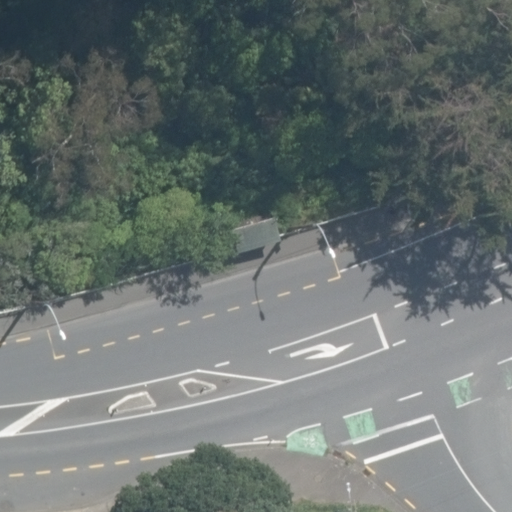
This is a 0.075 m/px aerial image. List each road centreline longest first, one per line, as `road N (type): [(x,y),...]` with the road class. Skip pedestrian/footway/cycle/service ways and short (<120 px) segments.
road 1 (secondary): [(423,326),(327,362),(106,407),(0,415)]
road 2 (tertiary): [(423,326),(437,416),(504,511)]
